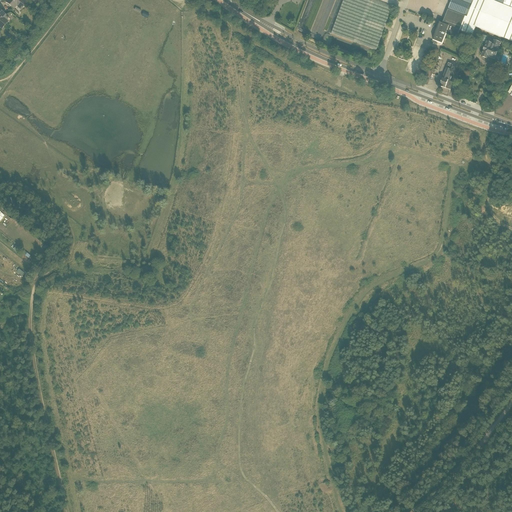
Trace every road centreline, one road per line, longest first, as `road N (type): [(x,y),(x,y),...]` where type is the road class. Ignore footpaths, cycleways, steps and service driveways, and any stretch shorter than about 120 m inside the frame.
road 1 (track): [(345,64),(340,88),(465,124),(484,141),(489,164),(455,171),(440,251),(370,288),(332,351),(320,432),(340,511)]
road 2 (secondary): [(511,128),(307,48),(227,0)]
road 3 (track): [(36,279),(33,354),(66,511)]
road 4 (track): [(511,404),(408,511)]
